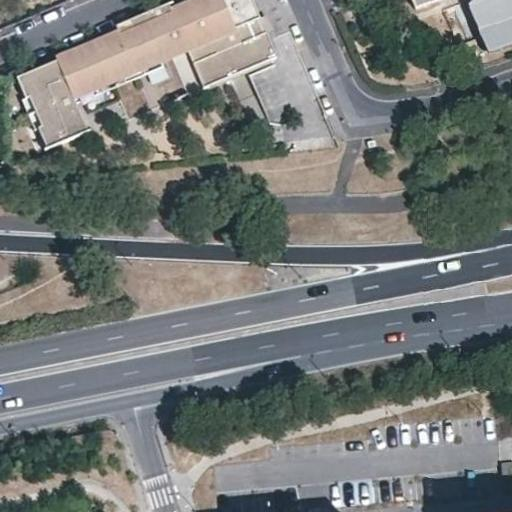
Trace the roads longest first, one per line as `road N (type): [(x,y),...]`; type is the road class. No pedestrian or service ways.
road 1 (secondary): [(511,256),(0,358)]
road 2 (primary): [(511,240),(345,254),(0,239)]
road 3 (secondary): [(0,395),(443,318)]
road 4 (primary): [(135,400),(443,318)]
road 5 (residential): [(511,80),(378,116),(363,113),(348,101),(308,0)]
road 6 (primary): [(0,427),(135,400)]
road 7 (residential): [(120,0),(0,49)]
